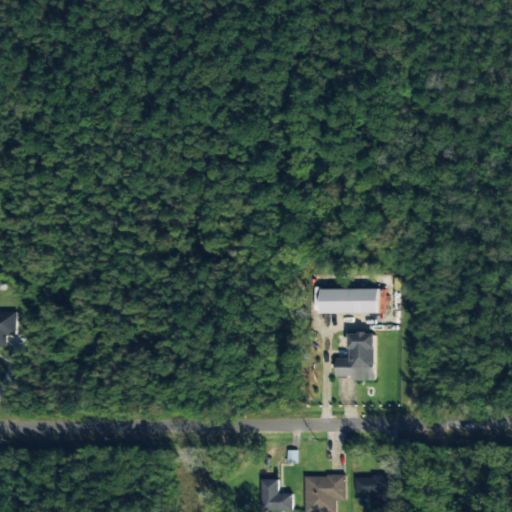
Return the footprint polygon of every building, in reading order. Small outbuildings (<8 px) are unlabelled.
[(379,289),(320,289),(320,314),(379,313),(379,289)] [(0,347),(6,347),(6,336),(17,336),(17,316),(0,315),(0,347)] [(376,334),(349,334),(349,358),(336,358),(335,377),(354,377),(354,381),(376,381),(376,334)] [(305,476),(305,511),(336,511),(336,502),(346,501),(346,476),(305,476)] [(354,477),(355,496),(385,495),(384,476),(354,477)] [(279,480),(261,479),(261,511),(293,511),(293,495),(279,494),(279,480)]
